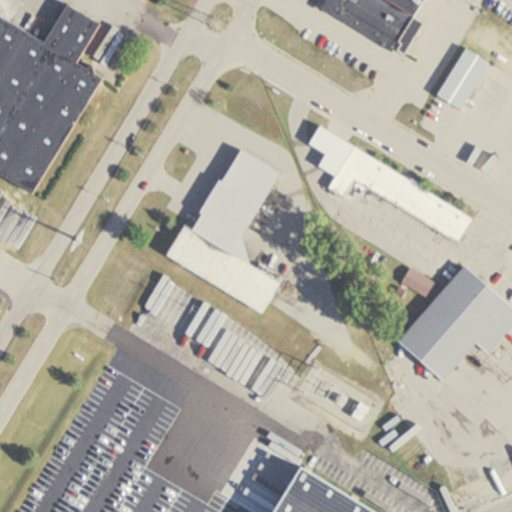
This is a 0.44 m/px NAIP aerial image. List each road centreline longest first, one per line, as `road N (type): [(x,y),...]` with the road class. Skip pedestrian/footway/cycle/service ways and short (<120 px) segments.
road 1 (tertiary): [(0,414),(216,60)]
road 2 (tertiary): [(185,37),(0,341)]
road 3 (residential): [(511,213),(230,41)]
